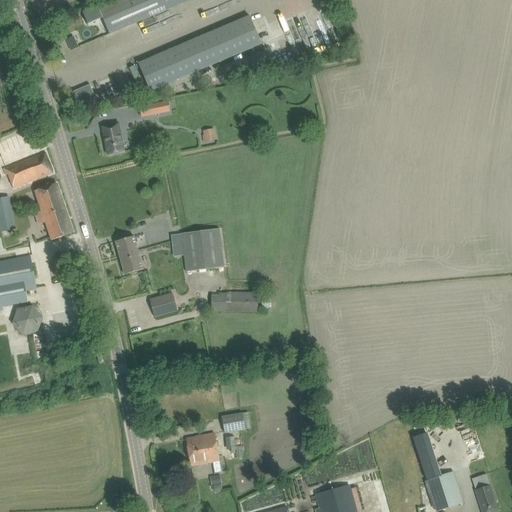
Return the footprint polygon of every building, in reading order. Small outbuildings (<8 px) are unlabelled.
[(161,0),(113,0),(111,1),(123,29),(166,10),(161,0)] [(123,29),(111,1),(98,6),(83,13),(88,24),(102,18),(109,35),(123,29)] [(154,57),(147,60),(138,64),(150,92),(166,85),(154,57)] [(90,84),(68,94),(75,111),(97,102),(90,84)] [(154,104),(139,107),(141,117),(156,114),(154,104)] [(119,123),(111,125),(102,126),(107,155),(122,152),(120,143),(123,142),(119,123)] [(202,135),(203,142),(216,139),(214,128),(203,131),(204,134),(202,135)] [(46,154),(6,171),(14,189),(54,173),(46,154)] [(51,240),(73,233),(57,184),(35,191),(51,240)] [(0,198),(0,230),(0,231),(15,229),(9,197),(0,198)] [(182,234),(183,237),(188,271),(225,266),(220,228),(182,234)] [(115,242),(124,275),(143,270),(134,237),(115,242)] [(30,257),(0,262),(0,309),(2,309),(2,306),(27,301),(25,290),(36,288),(30,257)] [(219,295),(212,295),(212,310),(240,310),(258,310),(258,292),(240,292),(219,292),(219,295)] [(177,310),(172,293),(150,299),(154,316),(177,310)] [(27,308),(25,308),(23,309),(21,310),(19,311),(17,313),(16,315),(15,317),(15,319),(15,322),(15,324),(16,326),(17,328),(18,330),(20,331),(22,333),(24,333),(27,334),(29,334),(31,333),(33,332),(35,331),(37,330),(38,328),(40,326),(40,323),(40,321),(40,319),(40,317),(39,314),(38,313),(36,311),(34,310),(32,309),(30,308),(27,308)] [(245,430),(243,414),(221,417),(224,433),(245,430)] [(191,467),(219,462),(215,434),(186,439),(191,467)] [(235,449),(234,437),(225,437),(226,450),(235,449)] [(450,473),(439,477),(426,481),(436,511),(437,511),(455,506),(453,498),(457,496),(450,473)] [(222,484),(220,475),(210,477),(211,486),(222,484)] [(356,511),(355,508),(349,485),(316,494),(319,508),(315,509),(315,511),(356,511)] [(475,491),(481,509),(495,505),(489,486),(475,491)] [(355,487),(350,489),(356,511),(361,511),(355,487)]
